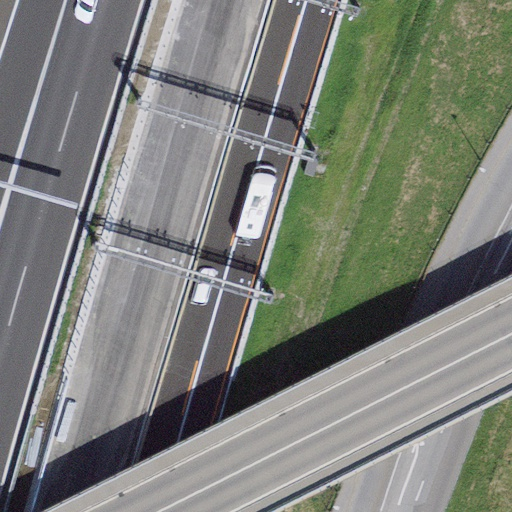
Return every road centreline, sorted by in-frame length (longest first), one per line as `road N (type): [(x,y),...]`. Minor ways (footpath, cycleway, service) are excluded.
road 1 (motorway): [(85,511),(245,0)]
road 2 (motorway): [(135,511),(272,42),(276,0)]
road 3 (unclassified): [(161,511),(511,334)]
road 4 (unclassified): [(397,511),(415,453),(511,238)]
road 5 (motorway): [(85,0),(16,224)]
